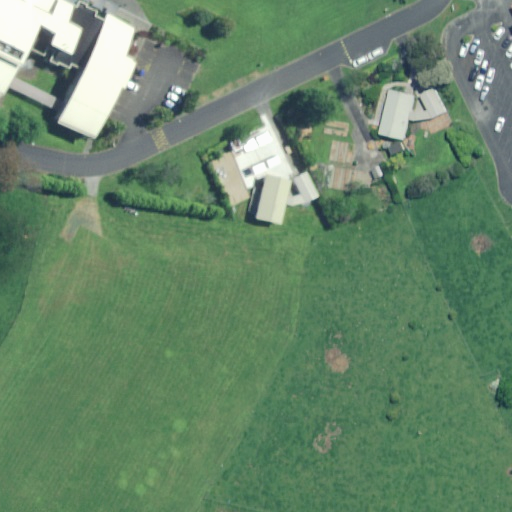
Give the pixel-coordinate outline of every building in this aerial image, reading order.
[(76,0),(75,3),(67,0),(0,0),(0,96),(26,44),(42,52),(46,44),(55,48),(50,59),(56,62),(57,59),(67,64),(69,60),(84,67),(59,119),(93,135),(119,82),(122,83),(133,61),(129,59),(130,57),(122,53),(135,26),(107,13),(104,19),(93,14),(96,9),(85,4),(86,2),(82,0),(76,0)] [(414,95),(389,89),(379,133),(403,139),(408,118),(410,110),(414,95)] [(431,90),(420,95),(428,109),(432,117),(443,111),(431,90)] [(432,117),(428,109),(416,111),(410,110),(408,118),(414,120),(432,117)] [(384,161),(408,150),(404,141),(387,149),(385,145),(378,149),(384,161)] [(314,194),(302,171),(288,178),(296,193),(300,201),(314,194)] [(284,179),(259,173),(249,217),(274,223),(278,203),(280,195),(284,179)] [(300,201),(296,193),(286,196),(280,195),(278,203),(284,204),(300,201)]
